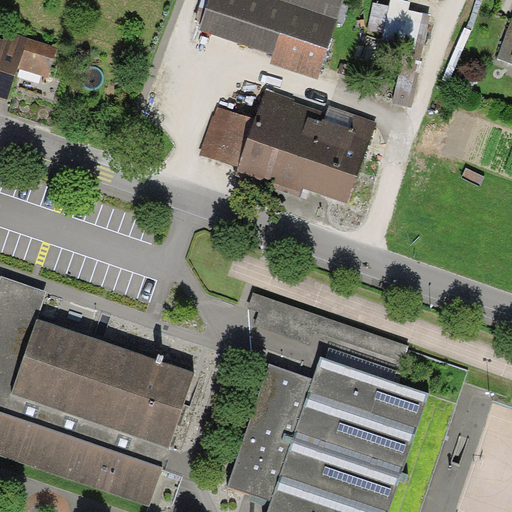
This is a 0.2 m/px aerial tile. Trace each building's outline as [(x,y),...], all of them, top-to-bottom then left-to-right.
[(344,0),(208,0),(198,32),(274,57),(271,66),(318,81),(344,0)] [(376,0),(369,34),(424,46),(433,7),(402,0),(376,0)] [(511,63),(511,21),(499,59),(511,63)] [(57,48),(0,27),(0,96),(8,99),(20,67),(47,76),(57,48)] [(383,39),(363,33),(353,63),(374,70),(383,39)] [(404,65),(396,99),(414,103),(422,69),(404,65)] [(348,206),(374,126),(257,89),(246,123),(212,112),(198,157),(348,206)] [(45,296),(1,281),(0,283),(0,456),(151,508),(196,377),(36,323),(45,296)] [(409,348),(254,294),(249,310),(261,314),(251,342),(310,363),(319,336),(403,365),(409,348)] [(305,379),(269,366),(227,489),(269,503),(266,511),(390,511),(430,397),(321,360),(313,382),(305,379)]
